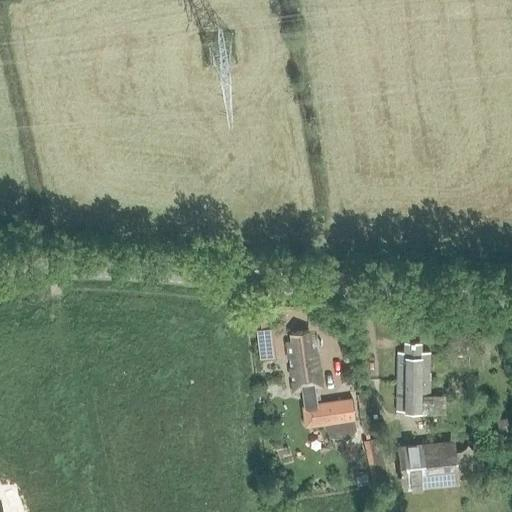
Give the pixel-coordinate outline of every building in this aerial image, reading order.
[(274,355),(272,328),(261,329),(264,356),(274,355)] [(304,428),(322,425),(324,425),(330,437),(348,438),(354,432),(355,427),(354,419),(356,419),(354,399),(319,403),(316,404),(314,388),(322,387),(317,352),(320,352),(318,342),(310,343),(309,331),(290,334),(291,342),(286,343),(293,391),(301,390),(303,406),(301,406),(304,428)] [(428,410),(428,354),(428,353),(419,353),(419,344),(403,344),(403,352),(397,352),(397,410),(428,410)] [(511,415),(501,417),(504,431),(511,430),(511,415)] [(419,442),(397,444),(402,491),(458,485),(456,468),(464,467),(463,452),(455,453),(454,439),(432,441),(431,436),(419,437),(419,442)]
